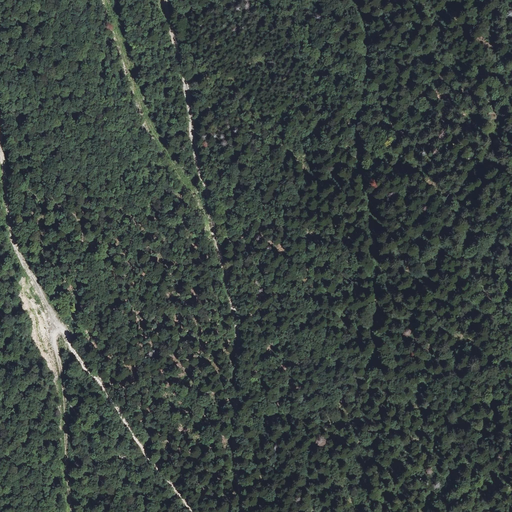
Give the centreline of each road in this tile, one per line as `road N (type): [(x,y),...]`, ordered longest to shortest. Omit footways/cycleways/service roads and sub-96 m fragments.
road 1 (track): [(243,511),(234,421),(238,310),(195,158),(164,0)]
road 2 (track): [(192,511),(52,328),(17,254),(0,137)]
road 3 (track): [(356,0),(369,35),(357,133),(378,310),(374,369)]
road 4 (track): [(217,234),(142,111),(115,0)]
road 5 (track): [(52,328),(65,381),(69,511)]
